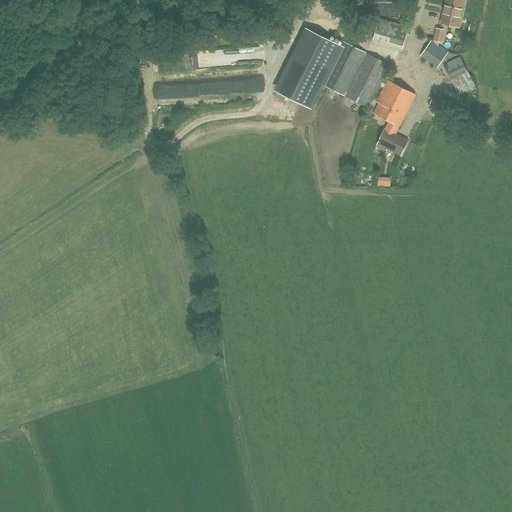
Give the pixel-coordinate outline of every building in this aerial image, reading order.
[(446,0),(441,23),(459,27),(464,0),(446,0)] [(409,28),(380,19),(374,39),(403,47),(409,28)] [(439,27),(434,39),(442,43),(447,30),(439,27)] [(432,41),(422,56),(438,67),(448,52),(432,41)] [(369,108),(372,100),(383,79),(390,65),(344,42),(323,85),(369,108)] [(451,80),(467,71),(460,57),(444,65),(451,80)] [(383,79),(372,100),(379,103),(374,113),(389,121),(377,145),(387,149),(401,155),(408,141),(395,135),(416,95),(388,80),(387,81),(383,79)] [(451,117),(458,103),(437,92),(429,107),(451,117)]
